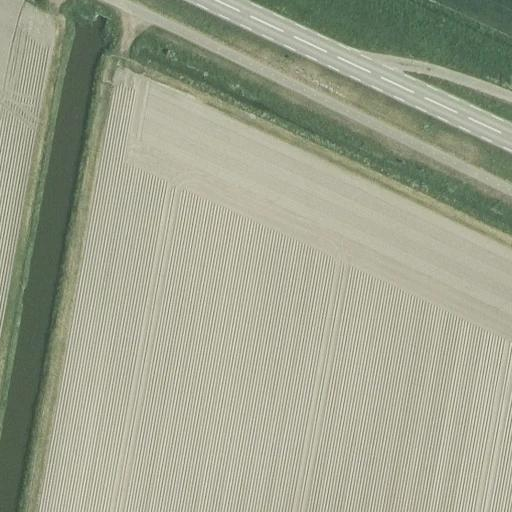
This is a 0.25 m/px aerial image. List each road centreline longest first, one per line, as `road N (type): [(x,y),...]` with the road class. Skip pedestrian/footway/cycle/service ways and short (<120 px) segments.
road 1 (secondary): [(356,69),(511,140)]
road 2 (unclassified): [(511,98),(417,64),(356,69)]
road 3 (secondary): [(211,0),(356,69)]
